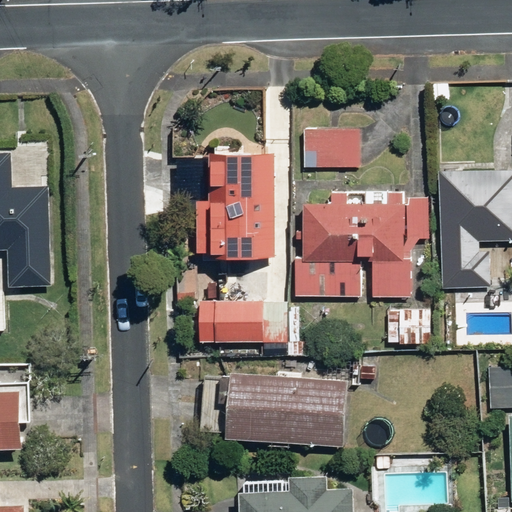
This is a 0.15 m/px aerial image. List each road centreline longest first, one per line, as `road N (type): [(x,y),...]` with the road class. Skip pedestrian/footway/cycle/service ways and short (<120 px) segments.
road 1 (residential): [(116,25),(131,511)]
road 2 (residential): [(474,15),(116,25)]
